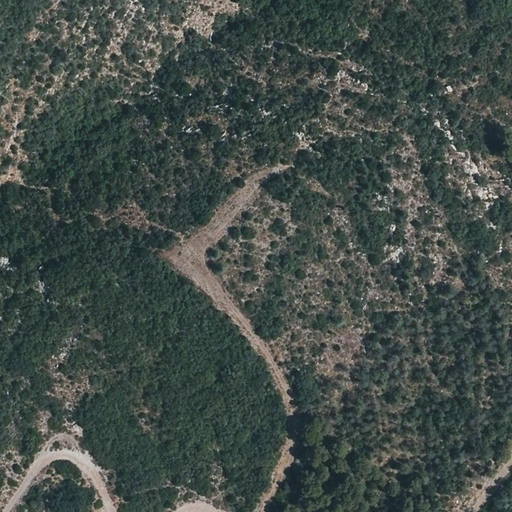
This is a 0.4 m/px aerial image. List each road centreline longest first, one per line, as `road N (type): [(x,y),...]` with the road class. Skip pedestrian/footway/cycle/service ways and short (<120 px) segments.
road 1 (track): [(260,511),(296,444),(295,410),(265,350),(188,263)]
road 2 (track): [(6,511),(39,465),(60,455),(77,458),(112,511)]
